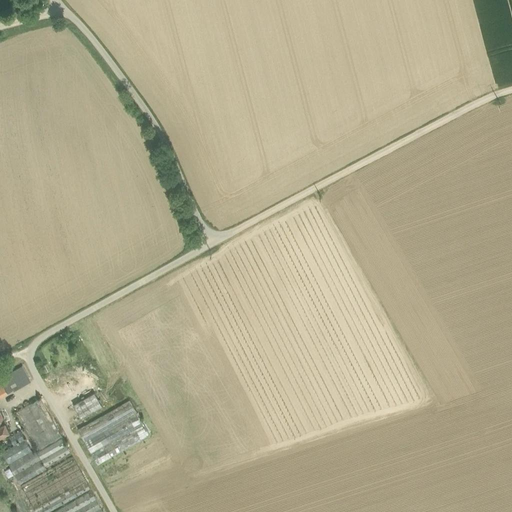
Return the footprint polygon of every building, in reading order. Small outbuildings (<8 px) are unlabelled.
[(7,377),(13,389),(30,381),(22,366),(6,375),(7,377)] [(0,396),(13,389),(7,377),(0,380),(0,396)] [(94,392),(73,404),(81,418),(102,406),(94,392)] [(40,397),(15,411),(35,448),(36,450),(62,436),(40,397)] [(130,399),(78,429),(98,464),(150,435),(130,399)] [(5,422),(0,424),(0,435),(9,430),(5,422)] [(12,445),(25,437),(20,429),(7,435),(12,445)] [(37,452),(36,450),(35,448),(32,450),(25,437),(12,445),(0,451),(8,465),(18,483),(45,467),(45,466),(37,452)] [(37,452),(45,466),(70,452),(63,437),(37,452)] [(73,456),(21,485),(35,511),(46,511),(90,487),(73,456)] [(104,511),(91,490),(52,511),(104,511)]
